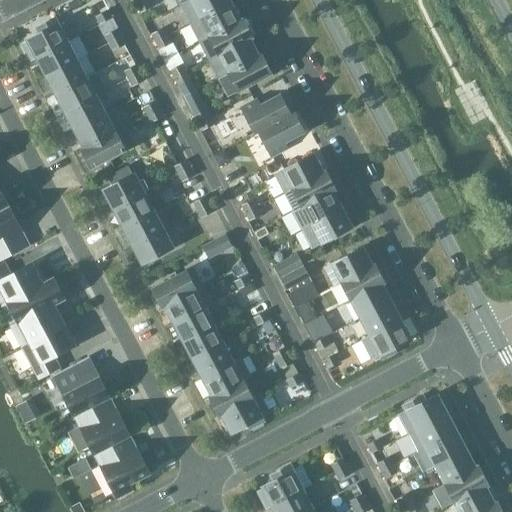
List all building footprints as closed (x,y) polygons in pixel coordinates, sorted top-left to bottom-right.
[(148,0),(147,0),(137,6),(141,14),(153,8),(148,0)] [(154,0),(162,16),(172,12),(177,22),(191,15),(184,0),(154,0)] [(200,19),(231,2),(229,0),(191,0),(190,1),(199,18),(200,19)] [(200,42),(241,20),(240,20),(231,2),(200,19),(199,18),(190,23),(200,42)] [(108,10),(96,17),(100,25),(112,19),(108,10)] [(68,42),(56,19),(42,26),(45,30),(27,40),(28,42),(23,45),(31,60),(36,58),(37,59),(68,42)] [(240,20),(241,20),(200,42),(210,60),(250,38),(251,39),(253,38),(242,19),(240,20)] [(156,42),(168,36),(163,28),(152,34),(156,42)] [(110,43),(122,37),(117,29),(106,35),(110,43)] [(168,36),(156,42),(160,50),(172,44),(168,36)] [(122,37),(110,43),(114,51),(126,45),(122,37)] [(228,74),(228,73),(260,57),(259,56),(251,39),(250,38),(210,60),(219,79),(228,74)] [(68,42),(37,59),(46,77),(78,60),(68,42)] [(259,56),(260,57),(228,73),(228,74),(238,92),(272,74),(268,67),(269,67),(263,56),(262,57),(261,55),(259,56)] [(78,60),(46,77),(47,78),(46,78),(52,89),(56,95),(87,78),(78,60)] [(175,78),(187,72),(182,64),(171,70),(175,78)] [(129,79),(141,73),(136,65),(125,71),(129,79)] [(187,72),(175,78),(179,86),(191,80),(187,72)] [(87,78),(56,95),(65,113),(97,96),(97,97),(106,92),(96,73),(87,78)] [(141,73),(129,79),(133,87),(145,81),(141,73)] [(259,132),(258,131),(290,115),(290,114),(287,108),(288,108),(282,97),(281,97),(280,95),(260,105),(257,99),(242,107),(255,134),(259,132)] [(97,96),(65,113),(75,131),(106,114),(97,97),(97,96)] [(148,115),(160,109),(155,101),(144,107),(148,115)] [(106,114),(75,131),(84,148),(84,149),(125,128),(115,109),(106,114)] [(160,109),(148,115),(152,123),(164,117),(160,109)] [(199,123),(210,117),(206,109),(194,115),(199,123)] [(290,114),(290,115),(258,131),(259,132),(272,157),(287,149),(284,143),(304,132),(303,130),(304,130),(298,119),(297,119),(294,112),(290,114)] [(210,117),(199,123),(203,131),(214,125),(210,117)] [(84,149),(84,148),(82,149),(83,151),(82,152),(87,162),(88,162),(92,169),(134,146),(125,128),(84,149)] [(225,150),(215,155),(220,165),(230,160),(225,150)] [(324,173),(323,172),(314,154),(275,174),(285,193),(324,173)] [(179,174),(191,168),(186,160),(175,166),(179,174)] [(191,168),(179,174),(183,182),(195,176),(191,168)] [(333,191),(335,190),(332,183),(333,183),(327,172),(326,173),(325,171),(323,172),(324,173),(285,193),(295,211),(302,208),(301,207),(333,191)] [(113,209),(145,193),(135,174),(103,191),(104,193),(109,204),(110,204),(113,209)] [(228,183),(233,200),(248,195),(242,178),(228,183)] [(0,211),(10,206),(2,191),(1,191),(0,189),(0,211)] [(343,209),(333,191),(301,207),(302,208),(295,211),(293,212),(302,230),(343,209)] [(145,193),(113,209),(122,227),(154,211),(145,193)] [(198,210),(210,204),(205,196),(194,203),(198,210)] [(246,214),(258,207),(254,199),(242,206),(246,214)] [(210,204),(198,210),(202,218),(214,212),(210,204)] [(0,211),(0,260),(29,245),(29,244),(26,245),(17,227),(19,226),(17,221),(18,221),(10,206),(0,211)] [(258,207),(246,214),(250,221),(262,215),(258,207)] [(346,214),(343,209),(302,230),(312,248),(352,227),(351,225),(352,225),(346,214)] [(154,211),(122,227),(126,233),(125,234),(130,244),(131,244),(132,245),(164,229),(154,211)] [(265,227),(254,233),(259,241),(269,236),(265,227)] [(173,247),(164,229),(132,245),(142,264),(173,247)] [(225,235),(203,247),(209,258),(231,247),(225,235)] [(372,265),(363,247),(324,268),(334,287),(341,283),(341,282),(373,266),(372,265)] [(281,278),(303,266),(297,255),(275,266),(281,278)] [(43,284),(32,264),(11,275),(5,264),(0,266),(0,305),(1,307),(8,303),(43,284)] [(341,282),(341,283),(351,301),(382,284),(384,283),(384,282),(384,281),(379,270),(378,271),(374,264),(372,265),(373,266),(341,282)] [(303,266),(281,278),(287,290),(291,288),(293,292),(311,282),(303,266)] [(162,308),(165,307),(164,306),(203,286),(193,267),(152,289),(156,295),(155,296),(161,307),(162,306),(162,308)] [(247,275),(235,281),(239,290),(251,283),(247,275)] [(18,323),(65,299),(62,294),(63,294),(57,283),(56,283),(54,278),(43,284),(8,303),(18,323)] [(251,283),(239,290),(243,297),(255,291),(251,283)] [(382,284),(351,301),(360,319),(392,302),(382,284)] [(164,306),(165,307),(174,324),(205,308),(206,308),(213,305),(203,286),(164,306)] [(64,325),(59,314),(70,309),(65,299),(18,323),(11,326),(22,347),(64,325)] [(370,337),(401,320),(400,319),(401,318),(396,308),(395,308),(392,302),(360,319),(369,336),(370,337)] [(180,336),(183,342),(215,326),(206,308),(205,308),(174,324),(174,326),(179,337),(180,336)] [(270,320),(266,311),(254,318),(258,326),(260,325),(270,320)] [(411,339),(401,320),(370,337),(369,336),(362,340),(372,359),(380,355),(382,360),(396,352),(394,348),(411,339)] [(270,321),(262,325),(266,332),(274,328),(270,321)] [(75,345),(64,325),(22,347),(39,379),(60,368),(54,356),(75,345)] [(327,325),(309,335),(313,343),(331,333),(327,325)] [(193,361),(224,344),(215,326),(183,342),(193,361)] [(326,337),(314,343),(318,351),(330,345),(326,337)] [(234,362),(233,362),(224,344),(193,361),(193,362),(198,373),(199,372),(202,379),(234,362)] [(277,362),(289,356),(285,348),(273,354),(277,362)] [(335,355),(324,361),(328,369),(340,363),(335,355)] [(289,356),(277,362),(282,370),(293,364),(289,356)] [(74,416),(107,398),(110,397),(107,393),(108,392),(102,381),(101,382),(99,377),(97,378),(87,361),(90,360),(89,358),(53,377),(74,416)] [(202,379),(211,396),(212,397),(243,380),(243,381),(251,377),(241,358),(233,362),(234,362),(202,379)] [(288,379),(287,380),(291,388),(303,382),(299,374),(288,379)] [(243,380),(212,397),(211,396),(209,397),(219,416),(221,415),(253,398),(252,398),(243,381),(243,380)] [(253,398),(221,415),(231,433),(248,424),(250,429),(264,422),(262,417),(269,413),(259,394),(252,398),(253,398)] [(416,430),(447,414),(447,413),(452,410),(444,395),(439,397),(437,394),(420,404),(417,399),(403,406),(406,411),(399,415),(409,435),(417,431),(416,430)] [(127,437),(130,435),(127,431),(128,430),(122,420),(121,420),(119,415),(117,417),(107,398),(74,416),(94,454),(127,437)] [(416,430),(417,431),(425,448),(457,432),(447,414),(416,430)] [(435,466),(466,450),(463,444),(464,443),(458,432),(458,433),(457,432),(425,448),(435,466)] [(137,455),(127,437),(94,454),(118,499),(133,491),(129,484),(150,474),(147,469),(148,469),(142,458),(139,454),(137,455)] [(379,439),(368,445),(372,453),(384,447),(379,439)] [(435,466),(444,484),(476,468),(475,467),(466,450),(435,466)] [(381,471),(393,465),(389,457),(377,463),(381,471)] [(335,472),(347,466),(343,458),(331,464),(335,472)] [(393,465),(381,471),(386,479),(397,473),(393,465)] [(271,505),(272,506),(303,490),(291,466),(277,473),(279,478),(262,487),(263,490),(258,492),(266,508),(271,505)] [(347,466),(335,472),(340,480),(351,474),(347,466)] [(486,487),(488,486),(478,466),(475,467),(476,468),(444,484),(454,502),(485,486),(486,487)] [(479,511),(495,504),(494,503),(486,487),(485,486),(454,502),(458,511),(479,511)] [(304,511),(313,508),(312,506),(303,490),(272,506),(274,511),(304,511)] [(400,508),(412,501),(408,493),(396,500),(400,508)] [(354,509),(366,502),(362,495),(350,501),(354,509)] [(412,501),(400,508),(402,511),(411,511),(416,509),(412,501)] [(366,502),(354,509),(356,511),(367,511),(370,510),(366,502)] [(494,503),(495,504),(479,511),(502,511),(499,504),(498,504),(496,502),(494,503)] [(85,511),(81,503),(70,508),(72,511),(85,511)] [(313,508),(304,511),(323,511),(319,503),(312,506),(313,508)]
